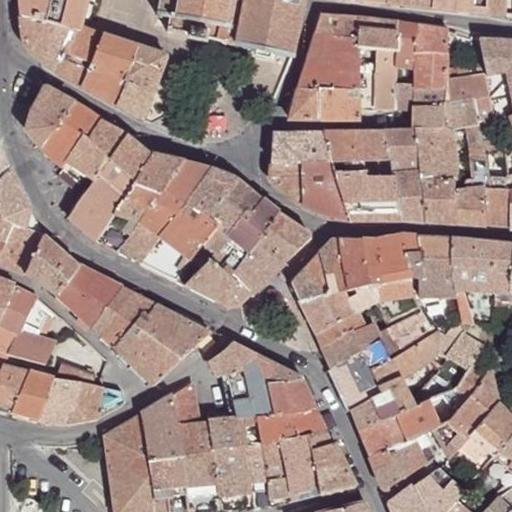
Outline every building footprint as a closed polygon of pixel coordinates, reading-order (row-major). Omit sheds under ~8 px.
[(19,0),(21,17),(60,27),(74,30),(81,32),(82,29),(88,4),(88,0),(19,0)] [(161,0),(159,12),(157,12),(156,17),(170,18),(169,28),(167,28),(167,33),(172,34),(172,33),(188,36),(188,38),(207,42),(207,40),(221,43),(221,44),(226,46),(227,44),(236,46),(245,0),(161,0)] [(245,0),(236,46),(292,58),(304,0),(245,0)] [(400,7),(400,6),(433,8),(433,0),(388,0),(387,5),(387,6),(400,7)] [(433,0),(433,8),(487,13),(487,0),(433,0)] [(487,0),(487,13),(506,16),(505,0),(487,0)] [(321,16),(315,35),(358,38),(359,18),(321,16)] [(33,55),(42,62),(60,27),(21,17),(22,27),(25,43),(33,55)] [(358,38),(358,50),(378,52),(397,53),(398,53),(399,24),(359,18),(358,38)] [(397,53),(395,66),(415,69),(414,85),(414,89),(447,89),(447,82),(447,69),(448,31),(399,24),(398,53),(397,53)] [(42,62),(57,72),(74,30),(60,27),(42,62)] [(57,72),(81,87),(95,56),(102,36),(82,29),(81,32),(74,30),(57,72)] [(315,35),(298,90),(360,91),(360,111),(375,111),(375,84),(395,84),(396,84),(395,66),(397,53),(378,52),(378,64),(359,64),(358,50),(358,38),(315,35)] [(81,87),(116,106),(138,48),(102,36),(95,56),(81,87)] [(487,75),(488,80),(507,76),(511,99),(511,116),(509,118),(511,124),(511,41),(479,40),(486,75),(487,75)] [(116,106),(143,121),(167,57),(147,50),(138,48),(116,106)] [(447,69),(447,82),(484,76),(481,64),(447,69)] [(447,89),(446,103),(449,102),(472,98),(479,125),(496,122),(488,80),(487,75),(486,75),(484,76),(447,82),(447,89)] [(375,84),(375,111),(396,111),(395,84),(375,84)] [(395,84),(396,111),(414,110),(414,109),(446,108),(450,108),(449,102),(446,103),(447,89),(414,89),(414,85),(396,84),(395,84)] [(28,133),(40,148),(63,120),(75,103),(46,87),(45,88),(36,103),(31,115),(26,131),(28,133)] [(298,90),(289,120),(360,120),(360,111),(360,91),(298,90)] [(414,131),(424,223),(464,226),(465,190),(455,190),(457,164),(452,131),(465,128),(469,160),(486,158),(486,153),(485,154),(483,142),(479,125),(472,98),(449,102),(450,108),(446,108),(446,129),(414,130),(414,131)] [(49,158),(63,170),(85,137),(89,139),(101,121),(75,103),(63,120),(40,148),(49,158)] [(414,110),(414,130),(446,129),(446,108),(414,109),(414,110)] [(90,178),(94,181),(128,136),(101,121),(89,139),(85,137),(63,170),(81,186),(90,178)] [(393,170),(402,221),(424,223),(414,131),(383,132),(393,170)] [(332,163),(334,170),(367,167),(368,173),(393,170),(383,132),(326,133),(332,163)] [(273,134),(272,165),(291,164),(291,173),(302,173),(302,164),(332,163),(326,133),(273,134)] [(68,219),(97,243),(152,156),(128,136),(94,181),(85,194),(68,219)] [(486,153),(496,150),(494,140),(483,142),(485,154),(486,153)] [(0,225),(1,226),(4,220),(12,223),(35,233),(36,231),(34,213),(0,145),(0,225)] [(97,243),(117,253),(182,162),(152,156),(97,243)] [(465,190),(464,226),(486,226),(485,189),(490,189),(489,177),(488,168),(486,158),(469,160),(472,189),(465,190)] [(117,253),(136,262),(146,248),(150,251),(211,169),(182,162),(117,253)] [(302,173),(302,204),(318,213),(349,222),(334,170),(332,163),(302,164),(302,173)] [(272,181),(302,204),(302,173),(291,173),(291,164),(272,165),(272,180),(272,181)] [(334,170),(349,222),(402,221),(393,170),(368,173),(367,167),(334,170)] [(488,168),(489,177),(507,178),(506,175),(508,175),(507,169),(488,168)] [(140,265),(170,279),(187,258),(192,261),(218,227),(209,218),(238,181),(236,179),(211,169),(150,251),(140,265)] [(485,189),(486,226),(510,229),(509,190),(511,189),(511,174),(508,175),(506,175),(507,178),(489,177),(490,189),(485,189)] [(176,282),(184,287),(214,256),(216,257),(221,250),(230,240),(227,238),(248,211),(252,214),(263,201),(238,181),(209,218),(218,227),(192,261),(176,282)] [(221,250),(231,257),(241,246),(238,244),(250,229),(261,238),(279,214),(263,201),(252,214),(248,211),(227,238),(230,240),(221,250)] [(36,231),(43,235),(34,213),(36,231)] [(256,244),(285,265),(310,241),(311,238),(310,235),(279,214),(261,238),(256,244)] [(0,250),(12,223),(4,220),(1,226),(0,225),(0,250)] [(12,223),(0,250),(0,263),(26,276),(55,295),(78,266),(44,237),(43,235),(36,231),(35,233),(12,223)] [(184,287),(227,308),(240,307),(282,267),(285,265),(256,244),(261,238),(250,229),(238,244),(241,246),(231,257),(221,250),(216,257),(214,256),(184,287)] [(362,242),(371,286),(411,278),(403,237),(373,243),(362,242)] [(418,277),(418,298),(456,298),(452,269),(452,240),(403,237),(411,278),(418,277)] [(292,285),(300,302),(348,291),(340,257),(339,240),(333,240),(292,285)] [(348,291),(369,286),(371,286),(362,242),(339,240),(340,257),(348,291)] [(456,298),(462,324),(474,325),(506,329),(508,303),(509,294),(511,260),(511,244),(452,240),(452,269),(456,298)] [(55,295),(92,329),(123,289),(78,266),(55,295)] [(378,303),(390,322),(401,317),(403,317),(419,309),(414,302),(411,278),(371,286),(369,286),(378,303)] [(0,280),(0,310),(4,312),(15,286),(0,280)] [(0,370),(2,366),(4,366),(9,356),(45,366),(56,342),(37,336),(40,331),(24,324),(38,298),(15,286),(4,312),(0,321),(0,370)] [(300,302),(309,319),(316,336),(358,313),(378,303),(369,286),(348,291),(300,302)] [(92,329),(114,349),(144,313),(149,315),(157,305),(123,289),(92,329)] [(114,349),(154,387),(211,334),(210,333),(157,305),(149,315),(144,313),(114,349)] [(316,336),(322,348),(343,337),(342,336),(352,330),(362,352),(381,341),(382,340),(379,335),(374,324),(365,327),(358,313),(316,336)] [(381,341),(391,360),(435,333),(422,313),(379,335),(382,340),(381,341)] [(343,337),(322,348),(332,369),(362,352),(352,330),(342,336),(343,337)] [(440,366),(463,380),(475,360),(484,347),(465,335),(464,332),(440,366)] [(351,411),(359,430),(414,407),(401,381),(433,359),(437,353),(437,334),(435,333),(391,360),(372,369),(384,393),(370,400),(351,411)] [(332,369),(351,411),(370,400),(384,393),(372,369),(391,360),(381,341),(362,352),(332,369)] [(209,362),(217,379),(227,376),(234,373),(257,356),(231,343),(223,352),(209,362)] [(227,376),(236,419),(237,420),(244,420),(274,416),(267,384),(303,381),(302,379),(257,356),(234,373),(227,376)] [(441,395),(455,414),(471,396),(489,369),(475,360),(463,380),(458,388),(453,391),(441,395)] [(62,363),(56,379),(82,383),(93,386),(96,376),(62,363)] [(0,411),(12,415),(30,372),(4,366),(2,366),(0,370),(0,411)] [(30,372),(12,415),(38,421),(54,379),(35,373),(36,369),(31,368),(30,372)] [(433,430),(449,460),(460,449),(470,438),(498,403),(489,369),(471,396),(455,414),(447,424),(439,427),(433,430)] [(54,379),(38,421),(54,426),(67,425),(82,383),(56,379),(54,379)] [(267,384),(274,416),(303,412),(315,409),(303,381),(267,384)] [(82,383),(67,425),(98,419),(124,404),(121,392),(93,386),(82,383)] [(172,396),(179,427),(199,425),(192,384),(172,396)] [(142,415),(153,490),(186,487),(183,459),(179,427),(172,396),(142,415)] [(362,439),(370,457),(386,449),(407,441),(424,433),(424,434),(433,430),(439,427),(427,401),(414,407),(359,430),(362,439)] [(460,449),(484,470),(511,436),(511,419),(498,403),(470,438),(460,449)] [(244,420),(248,447),(261,445),(279,441),(326,431),(315,409),(303,412),(274,416),(244,420)] [(104,437),(114,511),(187,511),(186,487),(153,490),(142,415),(104,437)] [(208,424),(209,424),(214,451),(244,448),(248,447),(244,420),(237,420),(236,419),(208,421),(208,424)] [(179,427),(183,459),(214,456),(214,451),(209,424),(208,424),(199,425),(179,427)] [(279,441),(291,503),(320,496),(311,452),(332,446),(326,431),(279,441)] [(383,490),(385,490),(426,465),(420,451),(430,447),(424,434),(424,433),(407,441),(386,449),(370,457),(383,490)] [(511,436),(484,470),(511,490),(511,489),(511,436)] [(267,480),(270,508),(291,503),(279,441),(261,445),(267,480)] [(311,452),(320,496),(356,487),(334,444),(332,446),(311,452)] [(258,493),(258,509),(270,508),(267,480),(261,445),(248,447),(244,448),(252,494),(258,493)] [(214,456),(220,505),(227,504),(226,498),(244,497),(244,503),(252,502),(252,494),(244,448),(214,451),(214,456)] [(186,487),(187,511),(216,511),(217,508),(221,508),(220,505),(214,456),(183,459),(186,487)] [(388,504),(391,511),(445,511),(457,501),(464,493),(440,469),(388,504)] [(511,511),(511,510),(498,498),(484,511),(511,511)] [(445,511),(469,511),(457,501),(445,511)] [(367,511),(364,503),(325,511),(367,511)]
